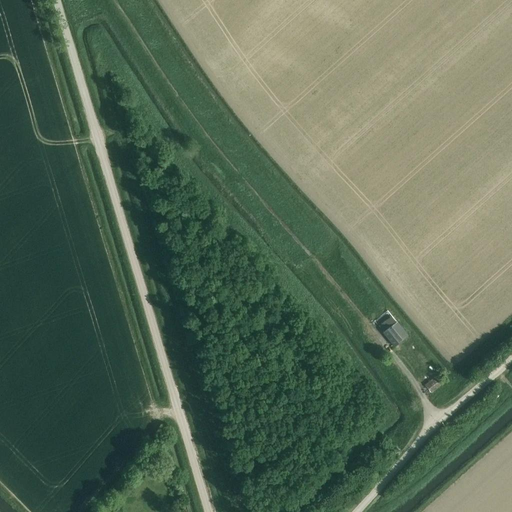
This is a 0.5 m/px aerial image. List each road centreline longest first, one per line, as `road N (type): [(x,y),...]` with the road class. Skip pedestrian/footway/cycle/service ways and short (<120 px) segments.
road 1 (unclassified): [(207,511),(53,0)]
road 2 (unclassified): [(363,511),(511,364)]
